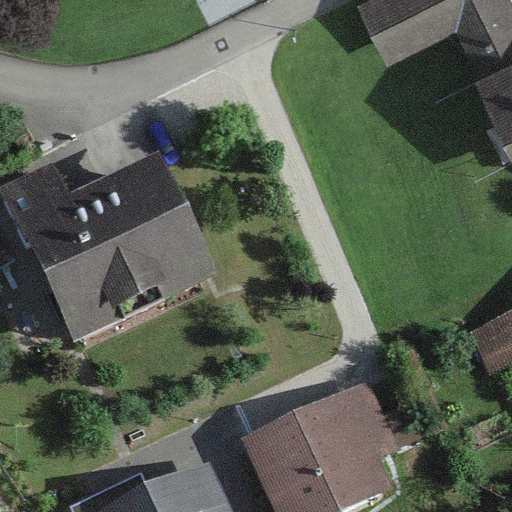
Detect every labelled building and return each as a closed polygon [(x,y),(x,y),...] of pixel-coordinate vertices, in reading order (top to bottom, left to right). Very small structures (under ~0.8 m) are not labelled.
[(511,0),(381,0),(360,10),(389,67),(467,28),(511,118),(511,0)] [(65,179),(9,205),(81,360),(229,292),(175,176),(84,219),(65,179)] [(511,328),(487,340),(502,372),(511,367),(511,328)] [(382,511),(339,417),(253,456),(277,511),(382,511)] [(143,478),(72,511),(234,511),(217,475),(156,505),(143,478)]
